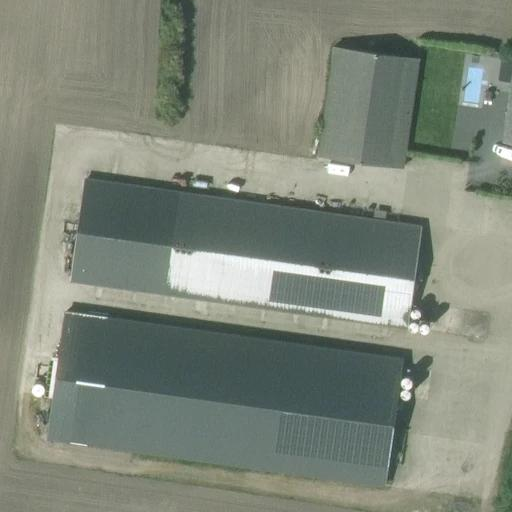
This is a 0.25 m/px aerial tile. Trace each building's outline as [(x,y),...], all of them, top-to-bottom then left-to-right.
[(417,60),(332,49),(318,157),(403,168),(417,60)] [(455,62),(454,98),(470,99),(472,63),(455,62)] [(511,68),(502,141),(511,142),(511,68)] [(511,174),(511,163),(490,159),(488,170),(511,174)] [(406,329),(420,227),(86,182),(72,285),(406,329)] [(402,359),(74,315),(65,314),(46,440),(57,441),(57,443),(385,486),(402,359)] [(366,511),(42,469),(36,511),(366,511)]
